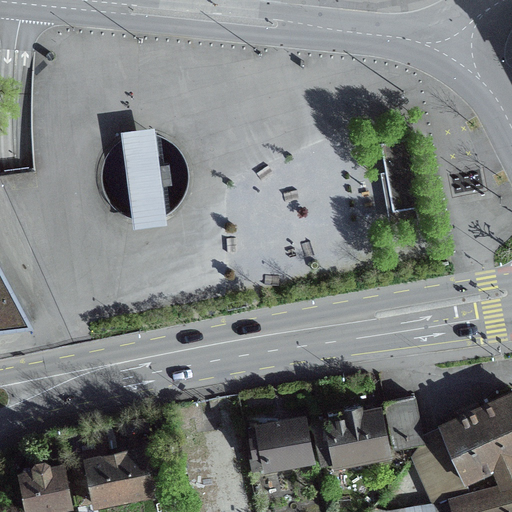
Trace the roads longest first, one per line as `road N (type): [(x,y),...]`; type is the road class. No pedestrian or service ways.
road 1 (primary): [(129,360),(511,304)]
road 2 (residential): [(310,27),(32,0)]
road 3 (primary): [(0,424),(129,360)]
road 4 (residential): [(446,47),(310,27)]
road 5 (primary): [(129,360),(0,375)]
